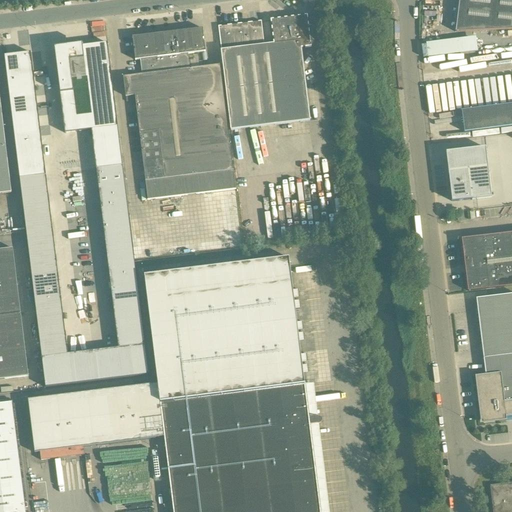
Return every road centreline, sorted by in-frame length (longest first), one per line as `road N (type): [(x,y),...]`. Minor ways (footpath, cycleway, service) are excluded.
road 1 (unclassified): [(459,460),(407,0)]
road 2 (unknown): [(112,6),(135,196),(148,210),(214,223)]
road 3 (unknown): [(37,16),(70,269)]
road 4 (unclassified): [(0,20),(166,0)]
